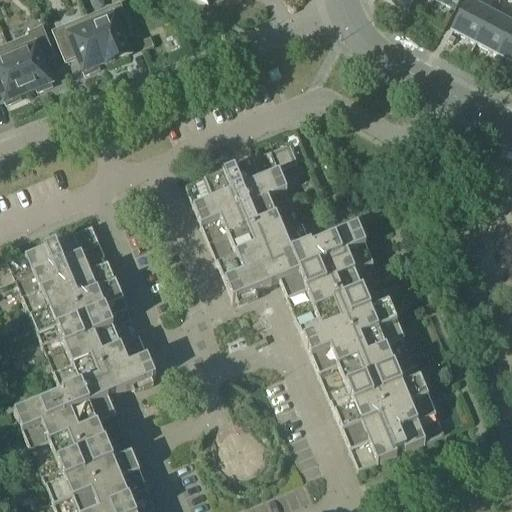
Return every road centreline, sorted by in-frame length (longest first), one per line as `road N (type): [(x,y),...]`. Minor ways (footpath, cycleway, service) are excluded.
road 1 (residential): [(442,96),(410,148),(331,102),(312,101),(157,168)]
road 2 (residential): [(86,114),(344,8)]
road 3 (residential): [(322,511),(351,500),(283,342)]
road 4 (residential): [(93,195),(162,356),(188,346)]
road 5 (residential): [(188,346),(215,309),(157,168)]
road 6 (tertiary): [(442,96),(363,41),(344,8)]
road 7 (residential): [(200,376),(217,416),(142,447)]
